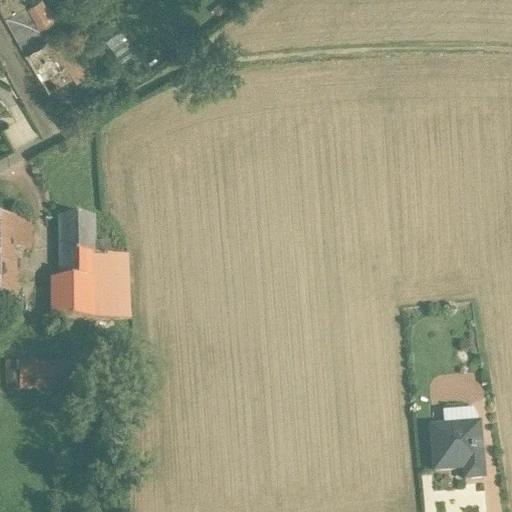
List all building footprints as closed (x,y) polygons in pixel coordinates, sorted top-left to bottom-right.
[(0,0),(0,11),(3,17),(30,1),(28,0),(0,0)] [(115,17),(96,26),(110,54),(128,45),(115,17)] [(44,43),(19,58),(45,100),(86,75),(69,46),(52,56),(44,43)] [(30,252),(30,222),(0,221),(0,319),(14,319),(15,301),(16,260),(23,260),(23,253),(30,252)] [(48,278),(49,325),(129,323),(128,258),(109,258),(109,246),(92,245),(92,221),(58,221),(58,277),(48,278)] [(18,366),(4,366),(4,393),(79,391),(80,391),(79,365),(35,366),(35,364),(18,365),(18,366)] [(471,413),(441,416),(442,429),(429,431),(433,475),(463,472),(464,483),(481,481),(476,421),(471,413)]
